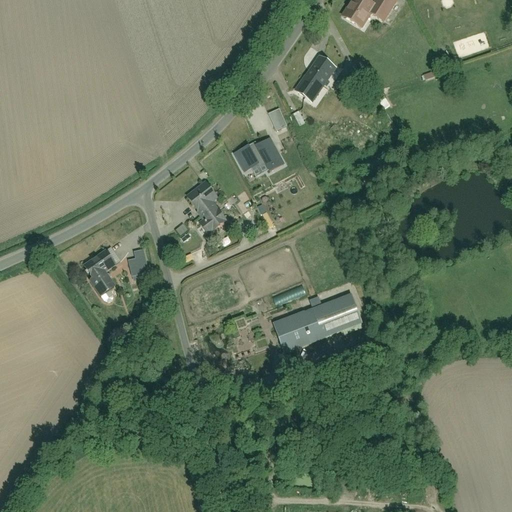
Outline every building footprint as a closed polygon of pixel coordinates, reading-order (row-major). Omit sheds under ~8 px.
[(367,14),(379,21),(392,0),(370,0),(370,1),(369,0),(346,0),(338,14),(359,27),(367,14)] [(318,57),(295,90),(313,103),(336,70),(318,57)] [(249,149),(236,155),(246,175),(265,165),(269,173),(283,166),(270,140),(249,151),(249,149)] [(206,191),(188,203),(202,225),(220,213),(206,191)] [(105,250),(78,269),(99,299),(115,287),(105,274),(117,266),(105,250)] [(130,265),(134,281),(150,277),(144,254),(136,256),(138,263),(130,265)] [(275,325),(286,356),(362,328),(351,297),(275,325)]
